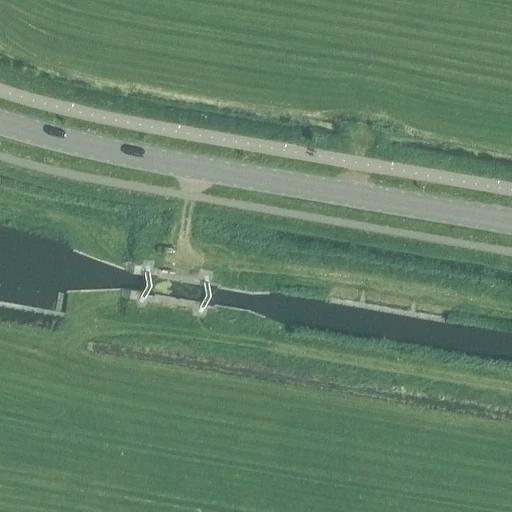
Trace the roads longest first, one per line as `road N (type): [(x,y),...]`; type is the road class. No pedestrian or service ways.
road 1 (secondary): [(511,223),(141,159),(0,122)]
road 2 (track): [(511,393),(106,327)]
